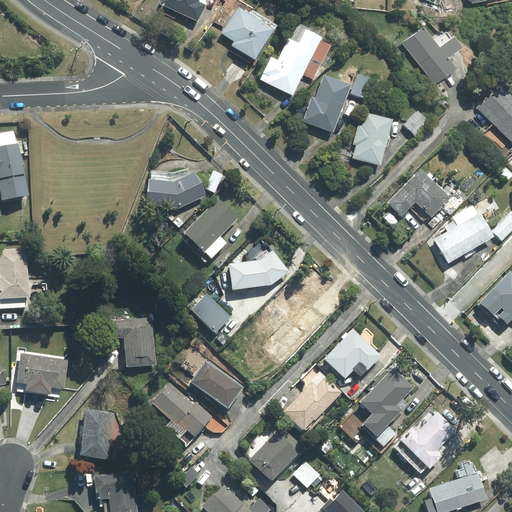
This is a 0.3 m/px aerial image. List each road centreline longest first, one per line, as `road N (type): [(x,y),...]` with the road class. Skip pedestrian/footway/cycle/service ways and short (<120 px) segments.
road 1 (secondary): [(140,61),(220,121),(511,409)]
road 2 (unknown): [(379,278),(225,440)]
road 3 (residential): [(0,96),(87,90),(140,61)]
